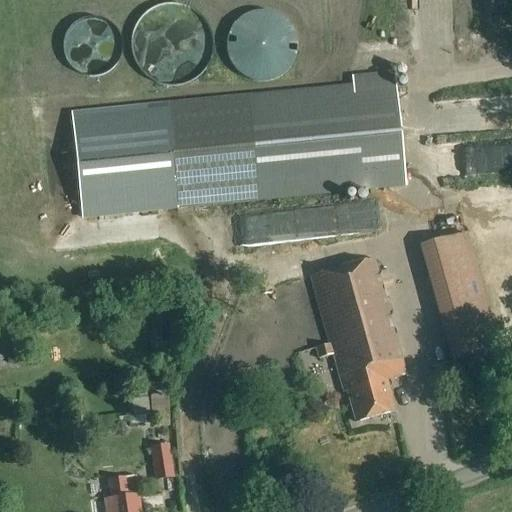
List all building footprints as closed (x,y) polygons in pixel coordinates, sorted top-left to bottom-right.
[(296,52),(296,49),(296,43),(294,35),(289,26),(284,21),(275,15),(266,12),(257,12),(247,15),(240,18),(233,25),(228,33),(225,42),(225,49),(226,58),(229,64),(233,71),(239,77),(248,81),(257,83),(265,83),(273,81),(281,77),(289,69),(294,60),(296,52)] [(402,185),(392,86),(248,100),(247,96),(165,104),(176,211),(258,203),(258,199),(402,185)] [(460,97),(458,135),(440,134),(440,140),(467,141),(468,126),(481,126),(483,99),(460,97)] [(476,230),(428,242),(458,360),(506,348),(476,230)] [(319,361),(332,357),(342,394),(346,393),(355,424),(394,413),(385,382),(406,376),(373,260),(311,278),(330,346),(315,350),(319,361)] [(150,398),(151,428),(168,428),(167,398),(150,398)] [(148,440),(154,483),(173,480),(168,438),(148,440)] [(106,482),(109,500),(103,501),(104,511),(140,511),(138,496),(129,497),(126,479),(106,482)]
